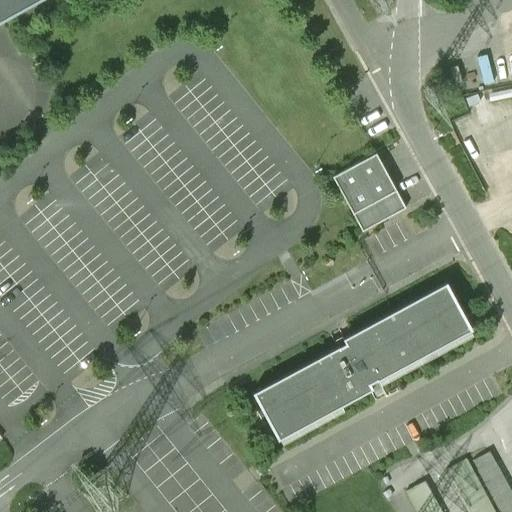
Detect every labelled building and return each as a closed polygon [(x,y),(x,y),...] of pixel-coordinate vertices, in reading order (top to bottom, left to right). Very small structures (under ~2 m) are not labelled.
[(0,0),(0,25),(45,0),(0,0)] [(379,152),(336,175),(355,211),(398,189),(379,152)] [(398,189),(355,211),(364,228),(407,206),(398,189)] [(476,327),(451,282),(349,337),(352,342),(260,392),(284,437),(378,386),(375,381),(476,327)] [(492,446),(450,469),(474,511),(511,511),(511,479),(511,480),(492,446)]
